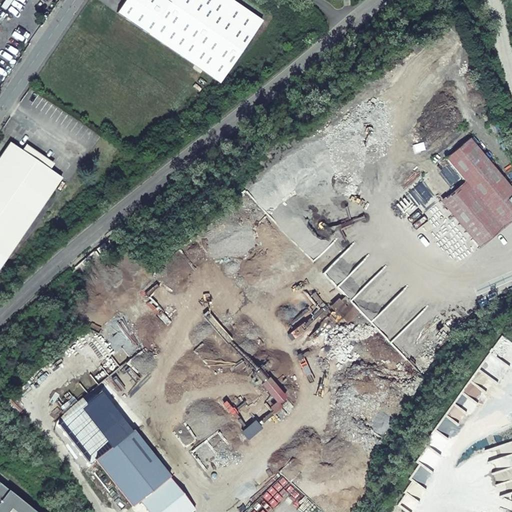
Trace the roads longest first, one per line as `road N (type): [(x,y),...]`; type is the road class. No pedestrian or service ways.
road 1 (residential): [(347,29),(57,262),(0,320)]
road 2 (residential): [(74,0),(0,110)]
